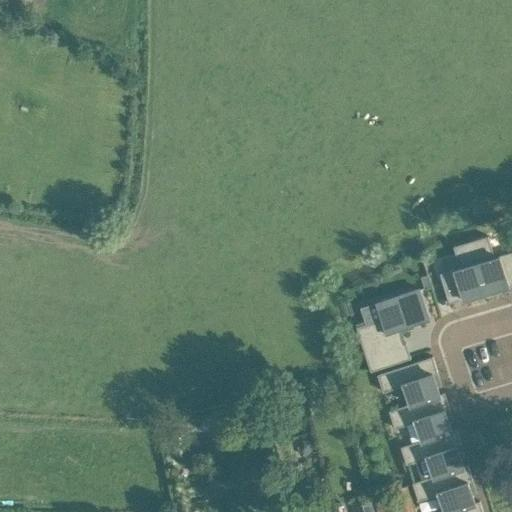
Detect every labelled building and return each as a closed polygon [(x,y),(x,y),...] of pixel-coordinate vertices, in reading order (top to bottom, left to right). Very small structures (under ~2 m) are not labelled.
[(21,64),(41,67),(44,49),(24,46),(21,64)] [(511,240),(511,241),(511,245),(511,250),(495,256),(488,235),(471,240),(489,295),(504,291),(502,286),(511,283),(511,240)] [(489,295),(471,240),(454,245),(460,266),(440,272),(449,302),(471,296),(472,300),(489,295)] [(432,286),(429,274),(421,277),(424,288),(432,286)] [(419,288),(377,301),(383,319),(358,328),(371,370),(412,357),(406,341),(403,343),(398,328),(429,318),(419,288)] [(433,355),(378,374),(384,391),(405,384),(411,403),(445,392),(445,391),(440,393),(434,373),(438,372),(433,355)] [(362,369),(335,376),(340,394),(368,387),(363,368),(362,369)] [(322,399),(340,394),(335,376),(317,381),(322,399)] [(450,408),(445,392),(411,403),(390,409),(395,427),(416,420),(422,439),(422,440),(457,428),(452,429),(446,409),(450,408)] [(462,444),(457,428),(422,440),(422,439),(401,446),(407,463),(428,456),(434,475),(434,476),(468,465),(468,464),(464,465),(457,445),(462,444)] [(474,480),(468,465),(434,476),(434,475),(413,482),(419,499),(440,492),(446,511),(480,501),(480,500),(475,501),(469,482),(474,480)] [(355,511),(390,511),(383,491),(351,501),(355,511)] [(483,511),(480,501),(446,511),(442,511),(483,511)]
